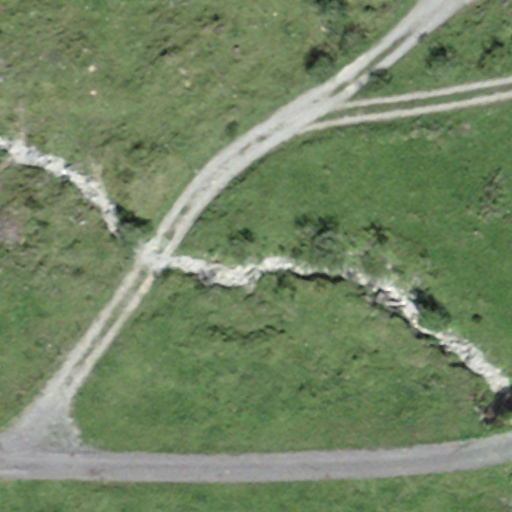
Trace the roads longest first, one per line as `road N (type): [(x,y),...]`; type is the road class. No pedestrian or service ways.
road 1 (track): [(24,468),(125,309),(230,169),(321,124),(511,91)]
road 2 (track): [(511,446),(486,456),(0,467)]
